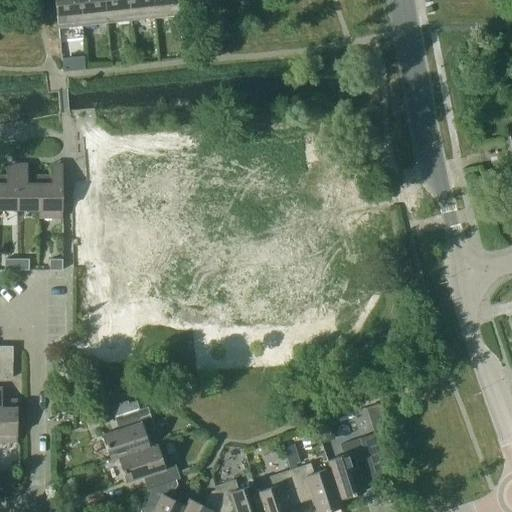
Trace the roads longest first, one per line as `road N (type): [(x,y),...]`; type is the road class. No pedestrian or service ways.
road 1 (tertiary): [(455,275),(402,0)]
road 2 (residential): [(37,511),(35,331)]
road 3 (tertiary): [(511,435),(455,275)]
